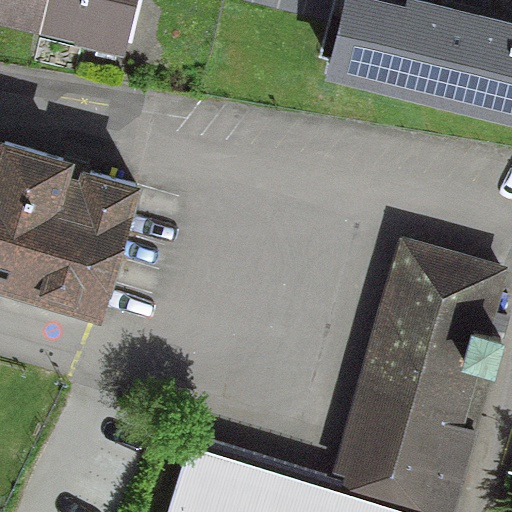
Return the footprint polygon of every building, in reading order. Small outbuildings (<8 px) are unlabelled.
[(0,0),(0,13),(33,21),(38,0),(0,0)] [(38,0),(33,21),(116,41),(126,0),(38,0)] [(347,0),(332,65),(331,69),(370,78),(371,73),(400,80),(399,85),(506,109),(507,105),(511,105),(511,38),(511,34),(511,27),(406,4),(404,13),(347,0)] [(0,142),(0,278),(97,306),(132,184),(83,170),(84,166),(0,142)] [(337,496),(390,511),(445,511),(502,315),(485,310),(497,268),(400,241),(356,395),(365,398),(337,496)] [(390,511),(337,496),(189,451),(170,511),(390,511)]
